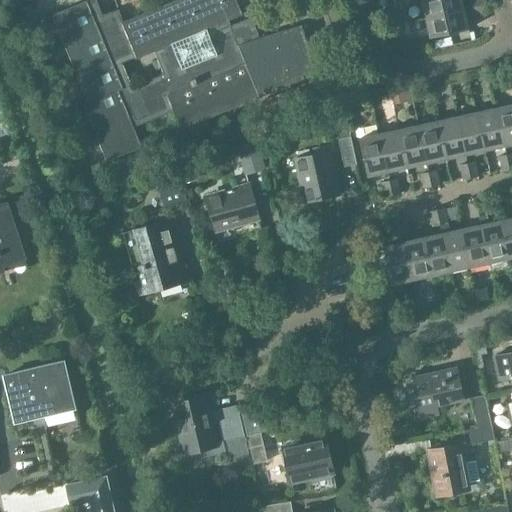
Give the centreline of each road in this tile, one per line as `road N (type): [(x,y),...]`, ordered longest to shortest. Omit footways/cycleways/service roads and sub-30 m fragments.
road 1 (residential): [(366,374),(323,338),(322,274),(345,237),(380,214),(511,184)]
road 2 (residential): [(502,57),(403,70),(372,46),(354,0)]
road 3 (residential): [(366,374),(395,344),(511,311)]
road 4 (residential): [(381,511),(366,374)]
